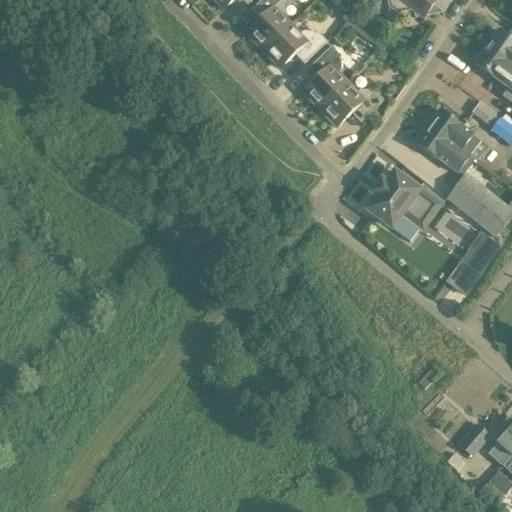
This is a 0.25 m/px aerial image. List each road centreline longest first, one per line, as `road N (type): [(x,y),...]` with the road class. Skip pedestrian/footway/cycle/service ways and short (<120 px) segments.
road 1 (unclassified): [(317,212),(511,382)]
road 2 (residential): [(337,185),(165,0)]
road 3 (residential): [(337,185),(476,0)]
